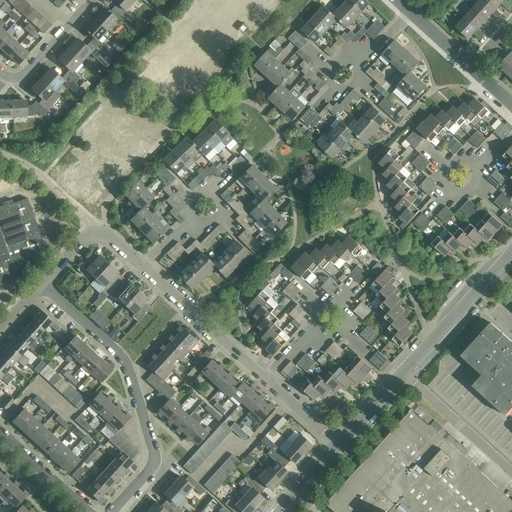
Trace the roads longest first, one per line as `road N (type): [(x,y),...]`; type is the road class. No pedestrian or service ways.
road 1 (residential): [(111,511),(152,463),(148,428),(122,358),(41,285)]
road 2 (tertiary): [(338,442),(511,253)]
road 3 (residential): [(266,381),(146,270)]
road 4 (residential): [(146,270),(92,228),(41,285)]
road 5 (residential): [(89,0),(23,78),(0,70)]
road 6 (residential): [(0,430),(90,511)]
